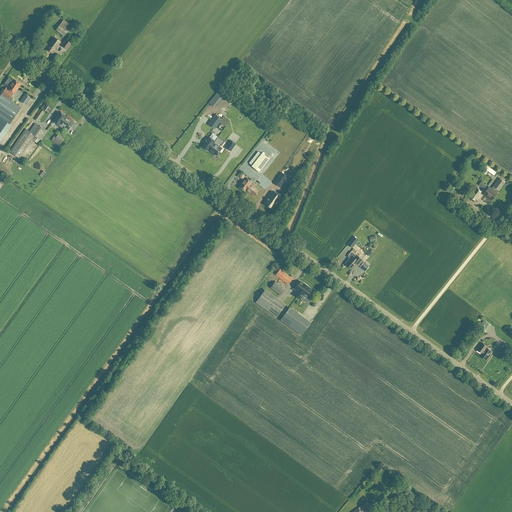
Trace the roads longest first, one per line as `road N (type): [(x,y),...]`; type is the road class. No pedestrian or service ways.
road 1 (unclassified): [(511,404),(0,36)]
road 2 (unknown): [(413,335),(493,228),(494,219),(471,200)]
